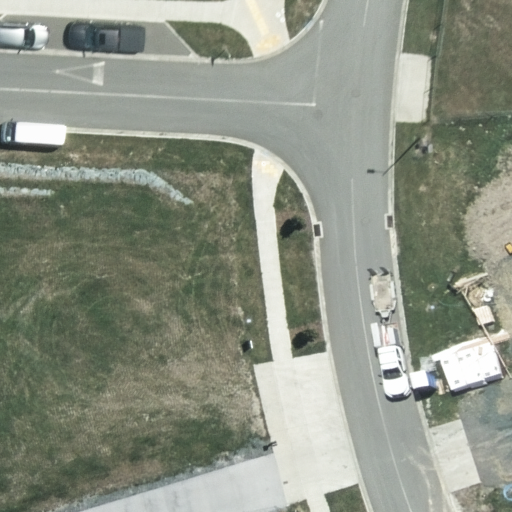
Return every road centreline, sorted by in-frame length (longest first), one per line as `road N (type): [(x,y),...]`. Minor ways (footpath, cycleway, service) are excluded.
road 1 (residential): [(412,511),(372,371),(353,220),(353,105)]
road 2 (residential): [(353,105),(0,86)]
